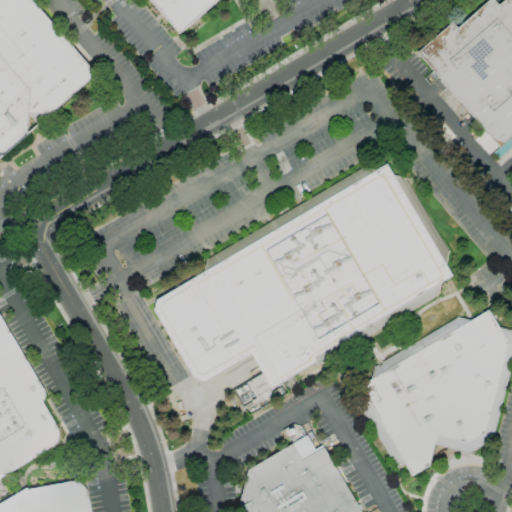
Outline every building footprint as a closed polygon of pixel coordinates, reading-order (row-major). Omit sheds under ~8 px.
[(0,157),(0,0),(32,0),(96,74),(0,157)] [(217,0),(178,34),(148,0),(217,0)] [(511,136),(499,148),(417,53),(452,22),(456,28),(487,0),(493,0),(498,5),(503,0),(511,0),(511,136)] [(356,344),(317,366),(315,362),(270,388),(250,354),(203,382),(193,379),(153,310),(156,300),(204,272),(207,259),(358,170),(362,178),(386,164),(392,176),(405,179),(448,252),(444,265),(451,276),(440,282),(436,296),(363,339),(356,344)] [(409,346),(457,318),(470,321),(488,311),(498,328),(511,331),(511,332),(511,361),(492,439),(468,454),(434,444),(428,466),(411,476),(404,463),(392,462),(356,400),(361,390),(359,387),(370,380),(373,367),(377,365),(409,346)] [(57,443),(56,444),(55,445),(54,446),(53,447),(51,448),(0,478),(0,317),(43,390),(44,392),(44,393),(44,394),(44,396),(44,397),(44,399),(43,400),(42,401),(42,402),(56,428),(57,429),(58,430),(58,431),(58,433),(59,434),(59,435),(59,437),(58,438),(58,440),(57,441),(57,442),(57,443)] [(377,365),(372,356),(365,360),(356,344),(363,339),(368,347),(374,343),(379,350),(403,335),(409,346),(377,365)] [(247,470),(291,445),(299,458),(321,445),(360,511),(238,511),(237,510),(247,470)] [(0,511),(0,503),(26,488),(27,490),(71,482),(73,481),(74,481),(75,481),(77,482),(78,482),(79,482),(80,483),(82,484),(83,485),(84,486),(84,487),(85,488),(86,489),(86,490),(87,492),(87,493),(90,511),(0,511)]
